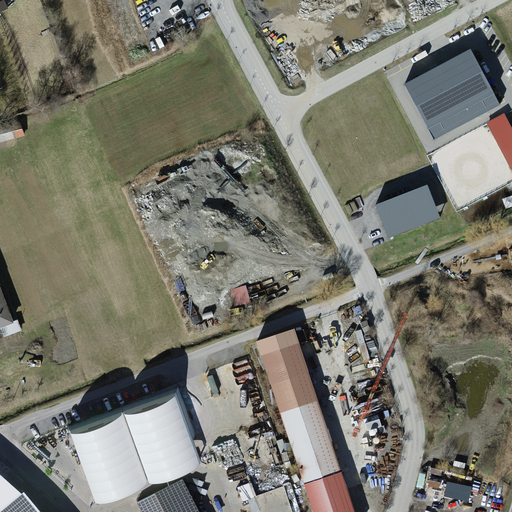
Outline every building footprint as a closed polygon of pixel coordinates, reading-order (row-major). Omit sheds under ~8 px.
[(470,49),(403,84),(433,140),(500,105),(470,49)] [(511,128),(504,113),(486,123),(511,172),(511,128)] [(427,185),(375,205),(388,238),(440,218),(427,185)] [(236,306),(251,304),(249,285),(234,287),(236,306)] [(0,324),(11,320),(0,291),(0,324)] [(256,340),(313,511),(354,511),(293,328),(256,340)] [(174,392),(69,430),(95,503),(200,465),(174,392)] [(199,511),(182,477),(134,500),(139,511),(199,511)] [(445,497),(470,503),(473,488),(449,482),(445,497)] [(36,511),(16,489),(0,503),(0,511),(36,511)]
